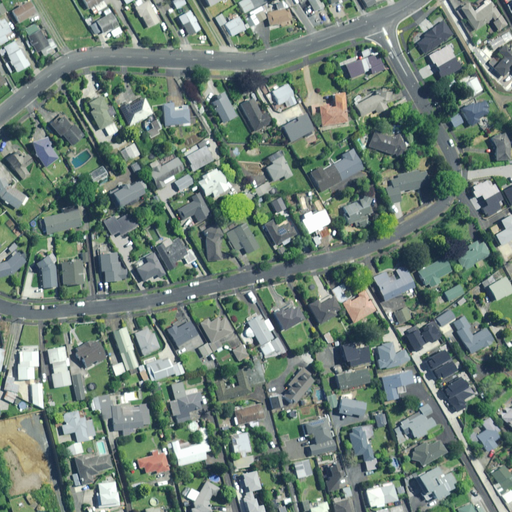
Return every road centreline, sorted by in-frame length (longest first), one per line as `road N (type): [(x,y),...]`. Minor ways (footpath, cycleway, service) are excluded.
road 1 (residential): [(377,20),(455,165),(455,185),(434,211),(354,253),(147,301),(42,313),(0,305)]
road 2 (residential): [(0,116),(79,59),(257,61),(377,20)]
